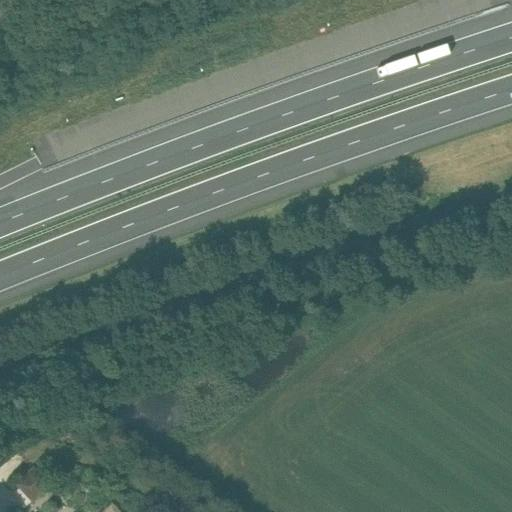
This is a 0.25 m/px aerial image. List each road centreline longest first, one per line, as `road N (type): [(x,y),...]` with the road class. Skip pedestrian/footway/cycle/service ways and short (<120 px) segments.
road 1 (motorway): [(0,274),(511,89)]
road 2 (motorway): [(511,38),(0,222)]
